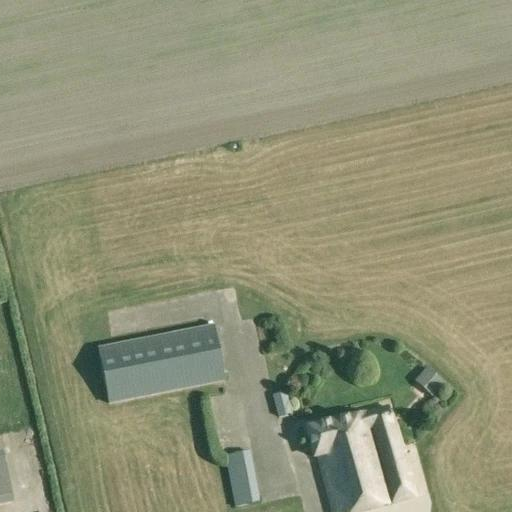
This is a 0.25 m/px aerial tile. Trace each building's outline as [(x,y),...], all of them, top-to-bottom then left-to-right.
[(137,322),(118,326),(121,341),(141,336),(137,322)] [(98,350),(109,406),(226,384),(215,327),(98,350)] [(273,396),(278,418),(292,414),(287,393),(273,396)] [(319,458),(332,511),(365,511),(415,499),(396,423),(393,424),(388,408),(306,429),(314,460),(319,458)] [(250,453),(226,458),(235,508),(261,503),(250,453)] [(0,503),(9,501),(0,457),(0,503)]
